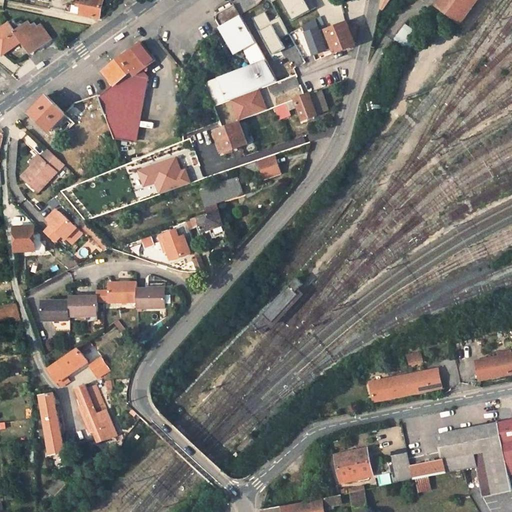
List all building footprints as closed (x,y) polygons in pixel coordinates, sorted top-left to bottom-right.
[(83,0),(81,14),(100,17),(103,0),(83,0)] [(241,14),(257,6),(257,4),(260,0),(239,0),(235,3),(241,14)] [(245,23),(275,77),(303,61),(288,34),(316,19),(313,14),(327,6),(323,0),(286,0),(273,8),(245,23)] [(459,26),(478,0),(435,0),(431,6),(459,26)] [(275,77),(245,23),(240,15),(234,5),(220,13),(217,16),(219,22),(235,52),(249,44),(259,63),(206,85),(215,107),(278,82),(275,77)] [(0,30),(0,50),(3,54),(22,41),(32,54),(52,39),(42,25),(39,27),(36,23),(33,26),(30,22),(25,25),(23,21),(18,24),(15,20),(0,30)] [(347,23),(327,30),(335,53),(355,45),(347,23)] [(406,43),(413,30),(403,24),(396,37),(406,43)] [(318,28),(306,33),(313,55),(326,50),(318,28)] [(119,54),(122,57),(139,44),(136,41),(119,54)] [(109,123),(115,141),(133,143),(137,121),(140,121),(147,77),(143,70),(154,61),(140,43),(139,44),(122,57),(104,71),(113,84),(100,96),(107,117),(109,123)] [(74,124),(85,115),(90,108),(96,120),(107,117),(100,96),(99,94),(74,103),(64,113),(46,95),(31,113),(48,131),(65,115),(74,124)] [(280,106),(284,116),(290,114),(289,110),(299,106),(303,120),(317,115),(310,94),(295,100),(280,106)] [(91,122),(96,120),(90,108),(85,115),(91,122)] [(214,130),(223,152),(248,143),(239,121),(214,130)] [(107,143),(115,141),(109,123),(102,126),(107,143)] [(98,216),(184,186),(171,147),(85,178),(98,216)] [(200,164),(195,150),(185,154),(190,167),(200,164)] [(20,179),(37,194),(63,167),(47,152),(20,179)] [(244,165),(247,174),(260,170),(263,178),(280,172),(274,154),(257,160),(244,165)] [(213,201),(218,200),(243,193),(238,179),(214,186),(198,190),(204,210),(214,207),(213,201)] [(205,214),(197,217),(200,224),(203,232),(223,225),(217,210),(215,210),(205,214)] [(52,224),(45,231),(56,242),(58,240),(63,235),(67,239),(72,244),(83,233),(77,228),(78,227),(61,212),(51,223),(52,224)] [(197,217),(187,221),(190,228),(200,224),(197,217)] [(176,233),(190,228),(187,221),(173,226),(176,233)] [(15,248),(15,252),(35,251),(35,247),(40,247),(39,232),(35,233),(34,226),(14,227),(15,248)] [(214,238),(226,235),(223,227),(212,230),(214,238)] [(62,244),(67,239),(63,235),(58,240),(62,244)] [(144,250),(156,246),(152,236),(140,240),(144,250)] [(194,260),(198,272),(205,269),(201,257),(194,260)] [(287,284),(294,290),(297,287),(298,289),(303,283),(295,275),(287,284)] [(109,291),(109,299),(119,299),(119,303),(137,304),(136,290),(136,283),(109,284),(109,291)] [(137,304),(137,311),(166,310),(165,284),(149,284),(149,289),(136,290),(137,304)] [(261,312),(265,316),(270,320),(296,292),(294,290),(287,284),(261,312)] [(271,327),(303,293),(298,289),(297,287),(294,290),(296,292),(270,320),(265,316),(262,319),(270,326),(271,327)] [(70,317),(89,317),(89,312),(98,312),(98,303),(98,296),(70,297),(70,302),(70,317)] [(42,301),(42,316),(51,316),(51,320),(70,321),(70,317),(70,302),(42,301)] [(264,333),(270,326),(262,319),(259,317),(253,323),(264,333)] [(120,319),(114,324),(122,334),(128,329),(120,319)] [(77,348),(80,351),(91,344),(88,340),(77,348)] [(80,351),(77,348),(47,367),(60,386),(68,381),(65,377),(87,362),(80,351)] [(421,352),(406,354),(408,366),(423,363),(421,352)] [(511,354),(478,361),(480,379),(511,372),(511,354)] [(89,365),(95,375),(107,368),(100,358),(89,365)] [(78,388),(95,378),(88,366),(70,376),(78,388)] [(373,383),(376,399),(444,386),(440,370),(373,383)] [(76,389),(80,399),(77,400),(90,432),(94,431),(98,441),(107,438),(85,385),(76,389)] [(39,396),(50,453),(64,450),(52,393),(39,396)] [(483,452),(492,450),(487,424),(486,418),(476,420),(477,426),(433,436),(435,444),(440,443),(444,460),(412,466),(412,469),(415,479),(463,470),(476,467),(476,471),(477,481),(479,481),(482,497),(492,494),(492,493),(509,489),(505,472),(488,476),(483,452)] [(492,450),(503,448),(502,443),(500,431),(498,421),(487,424),(492,450)] [(393,449),(405,447),(401,426),(389,428),(393,449)] [(511,440),(502,443),(503,448),(508,475),(511,474),(511,440)] [(336,455),(342,481),(373,474),(367,448),(336,455)] [(398,473),(412,469),(412,466),(408,453),(393,458),(398,473)] [(368,506),(365,490),(350,493),(353,509),(368,506)] [(340,495),(331,497),(263,510),(263,511),(325,511),(335,508),(334,505),(343,504),(340,495)]
